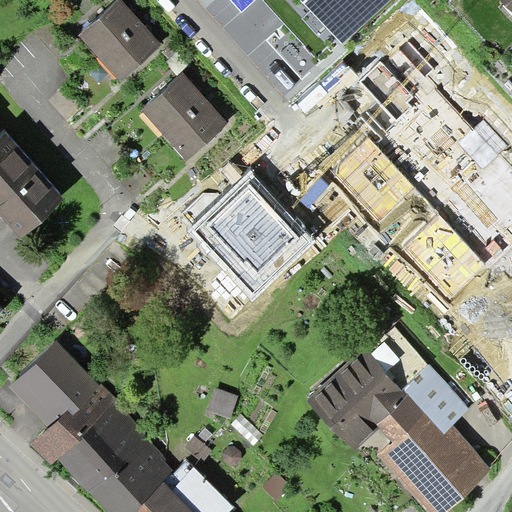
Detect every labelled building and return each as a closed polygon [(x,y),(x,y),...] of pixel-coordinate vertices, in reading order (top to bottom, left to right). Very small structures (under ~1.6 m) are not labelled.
[(117,0),(79,35),(99,58),(141,21),(122,0),(117,0)] [(301,0),(311,11),(327,29),(341,45),(391,0),(301,0)] [(511,0),(502,0),(511,10),(511,0)] [(319,36),(327,29),(311,11),(303,19),(319,36)] [(162,45),(141,21),(99,58),(120,81),(162,45)] [(142,111),(166,137),(207,98),(183,72),(142,111)] [(472,129),(434,88),(390,130),(438,181),(467,154),(457,144),(472,129)] [(230,123),(207,98),(166,137),(189,161),(230,123)] [(0,213),(21,237),(64,198),(5,132),(0,136),(0,213)] [(416,189),(365,132),(329,165),(379,222),(416,189)] [(511,243),(511,170),(498,157),(460,193),(510,246),(511,243)] [(315,243),(249,171),(186,229),(252,300),(315,243)] [(487,267),(436,213),(397,249),(448,303),(487,267)] [(444,434),(408,394),(402,388),(429,365),(392,323),(378,335),(381,339),(369,350),(365,346),(307,398),(355,451),(380,428),(392,441),(377,456),(427,511),(444,511),(491,470),(452,427),(444,434)] [(59,460),(118,404),(57,340),(9,386),(48,426),(30,443),(52,466),(59,460)] [(470,410),(429,365),(402,388),(408,394),(444,434),(452,427),(470,410)] [(215,388),(207,409),(231,418),(239,396),(215,388)] [(132,511),(165,482),(176,472),(164,460),(167,457),(118,404),(59,460),(107,511),(132,511)] [(196,436),(185,448),(202,462),(212,451),(196,436)] [(241,451),(235,446),(226,449),(222,455),(225,461),(230,466),(236,465),(241,458),(241,451)] [(194,467),(172,490),(193,511),(227,511),(233,507),(194,467)] [(291,486),(275,472),(262,486),(277,501),(291,486)] [(193,511),(172,490),(165,482),(132,511),(193,511)]
